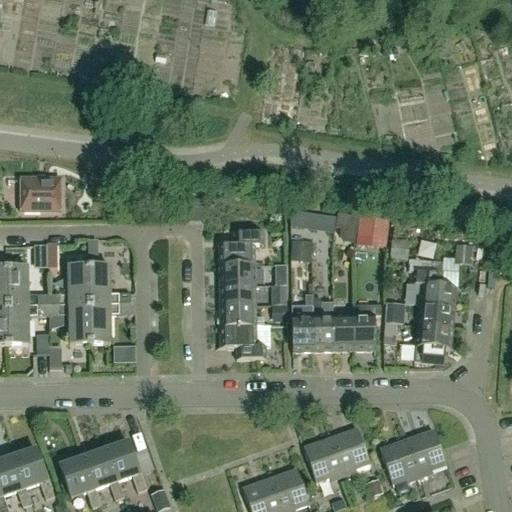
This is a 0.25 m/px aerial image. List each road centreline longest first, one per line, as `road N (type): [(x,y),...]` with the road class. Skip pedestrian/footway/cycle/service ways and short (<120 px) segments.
road 1 (residential): [(472,409),(443,398),(199,394)]
road 2 (residential): [(139,235),(194,234),(199,394)]
road 3 (residential): [(143,396),(139,235)]
road 4 (residential): [(143,396),(0,398)]
road 5 (residential): [(0,239),(139,235)]
road 6 (residential): [(472,409),(486,273)]
